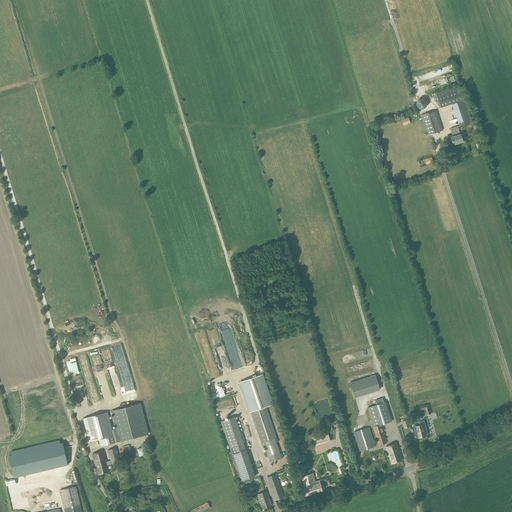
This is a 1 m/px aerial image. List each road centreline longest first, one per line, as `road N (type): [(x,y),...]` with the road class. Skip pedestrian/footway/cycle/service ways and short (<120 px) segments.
road 1 (track): [(146,0),(256,366),(233,379),(277,511)]
road 2 (track): [(110,511),(0,156)]
road 3 (unclassified): [(288,511),(409,468)]
